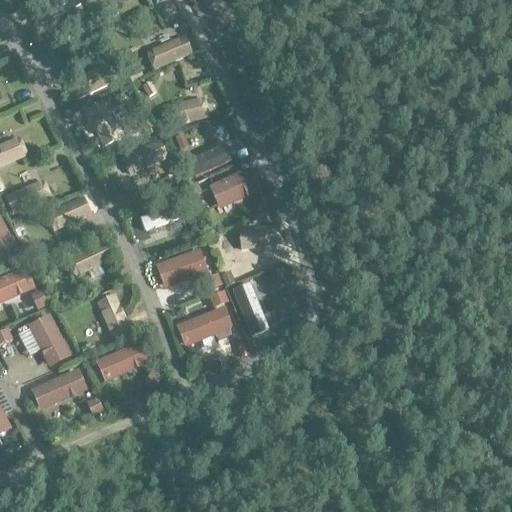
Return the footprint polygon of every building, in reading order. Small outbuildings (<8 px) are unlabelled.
[(170,41),(183,36),(177,19),(164,23),(170,41)] [(185,39),(146,55),(154,73),(193,57),(185,39)] [(107,67),(69,84),(77,103),(115,85),(107,67)] [(197,83),(181,88),(186,101),(201,96),(197,83)] [(209,121),(204,100),(163,110),(168,130),(209,121)] [(99,140),(104,151),(123,142),(104,105),(86,114),(93,126),(91,127),(98,140),(99,140)] [(0,169),(28,158),(26,155),(27,155),(22,142),(21,142),(19,139),(0,146),(0,169)] [(160,143),(122,160),(122,165),(127,176),(130,179),(168,161),(160,143)] [(193,185),(233,170),(227,156),(187,172),(193,185)] [(252,171),(209,190),(219,213),(262,194),(252,171)] [(51,202),(43,183),(4,199),(13,218),(51,202)] [(84,199),(45,216),(54,235),(92,218),(84,199)] [(262,224),(274,218),(268,205),(256,211),(262,224)] [(20,257),(0,218),(0,266),(12,261),(16,269),(27,263),(23,255),(20,257)] [(160,252),(177,246),(170,225),(153,231),(160,252)] [(280,228),(239,233),(241,254),(282,249),(280,228)] [(105,244),(67,262),(75,281),(113,263),(105,244)] [(200,253),(157,269),(165,293),(209,277),(200,253)] [(25,270),(0,280),(0,306),(35,291),(25,270)] [(217,277),(201,284),(206,296),(222,289),(217,277)] [(250,288),(233,295),(252,340),(268,332),(250,288)] [(49,309),(41,293),(30,299),(38,314),(49,309)] [(224,294),(208,300),(212,312),(229,306),(224,294)] [(132,336),(115,297),(96,305),(113,344),(132,336)] [(225,311),(177,330),(185,351),(215,340),(217,345),(232,339),(230,334),(233,333),(225,311)] [(27,330),(49,372),(71,360),(70,357),(71,356),(65,343),(63,344),(50,318),(27,330)] [(8,332),(0,335),(0,348),(13,343),(8,332)] [(143,345),(96,365),(105,387),(153,366),(143,345)] [(151,374),(144,390),(155,395),(162,379),(151,374)] [(32,400),(42,423),(92,400),(81,377),(32,400)] [(105,415),(97,400),(86,405),(94,421),(105,415)]
